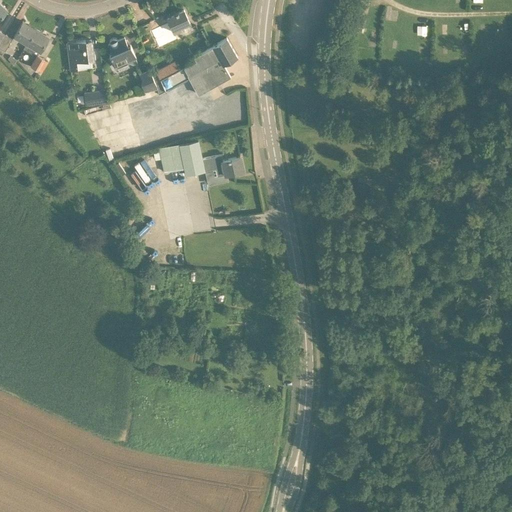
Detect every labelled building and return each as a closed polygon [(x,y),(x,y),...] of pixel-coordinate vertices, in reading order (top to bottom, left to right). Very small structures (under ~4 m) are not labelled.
[(190,23),(184,10),(178,12),(178,11),(176,13),(167,18),(169,23),(152,31),(159,47),(177,39),(174,33),(180,30),(179,28),(190,23)] [(24,49),(36,29),(23,21),(14,37),(26,44),(23,49),(24,49)] [(41,72),(47,61),(44,59),(38,54),(39,52),(48,37),(36,29),(24,49),(33,54),(31,57),(34,58),(30,65),(38,70),(41,72)] [(0,48),(5,51),(12,39),(5,35),(0,42),(0,48)] [(128,46),(124,37),(117,40),(114,38),(112,39),(110,41),(109,44),(108,44),(111,53),(109,54),(114,67),(128,61),(129,63),(133,65),(137,63),(135,58),(136,58),(130,45),(128,46)] [(198,95),(230,77),(223,64),(237,57),(226,38),(193,57),(195,60),(184,67),(183,67),(171,73),(161,79),(160,76),(159,77),(154,78),(158,89),(156,90),(158,94),(165,91),(188,77),(198,95)] [(70,70),(77,70),(77,62),(93,60),(91,40),(67,43),(70,70)] [(13,65),(17,60),(10,56),(8,59),(13,65)] [(156,90),(158,89),(150,71),(139,75),(143,83),(141,84),(145,93),(156,90)] [(85,105),(107,102),(105,89),(84,92),(85,105)] [(203,164),(198,140),(168,146),(168,147),(159,148),(164,172),(173,170),(184,167),(185,174),(204,170),(216,168),(217,176),(243,170),(240,156),(221,160),(214,162),(203,164)]
